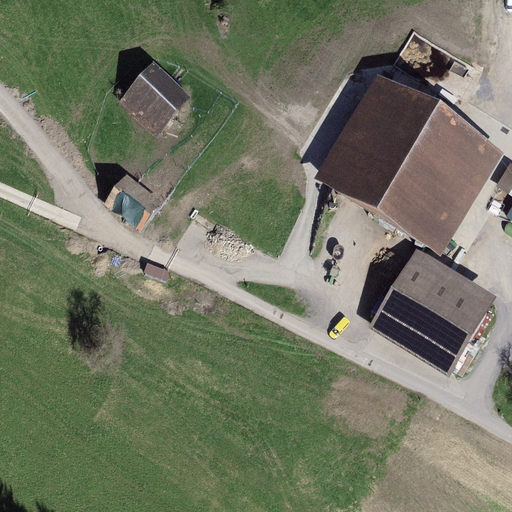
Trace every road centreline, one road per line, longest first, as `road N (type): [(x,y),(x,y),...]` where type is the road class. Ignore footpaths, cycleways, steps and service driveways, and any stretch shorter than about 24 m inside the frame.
road 1 (unclassified): [(115,233),(511,437)]
road 2 (track): [(467,414),(508,321),(486,216),(499,144),(503,0)]
road 3 (unclassified): [(115,233),(0,110)]
road 4 (track): [(0,187),(115,233)]
